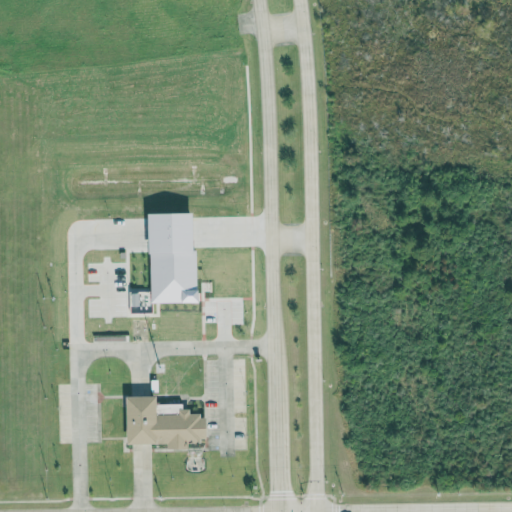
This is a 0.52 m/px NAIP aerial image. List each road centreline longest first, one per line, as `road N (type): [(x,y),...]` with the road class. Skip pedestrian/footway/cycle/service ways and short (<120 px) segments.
road 1 (secondary): [(315,511),(311,146),(299,0)]
road 2 (secondary): [(257,0),(275,431)]
